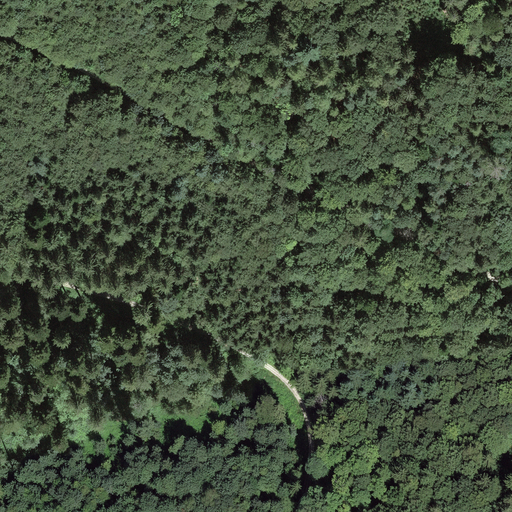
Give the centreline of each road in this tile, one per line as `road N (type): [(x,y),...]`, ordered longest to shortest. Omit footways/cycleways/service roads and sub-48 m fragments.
road 1 (track): [(0,33),(511,284)]
road 2 (track): [(298,511),(311,440),(301,400),(276,373),(195,328),(100,292),(0,271)]
